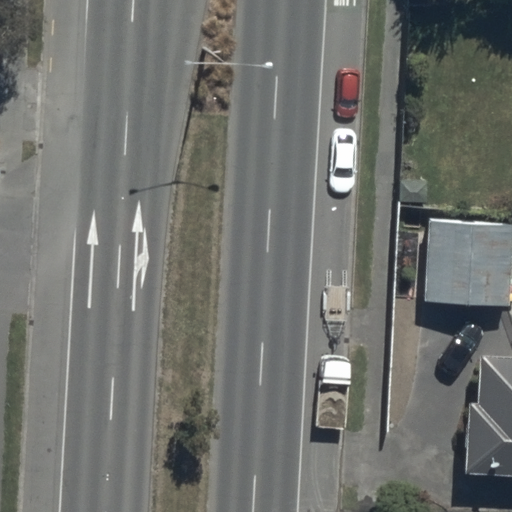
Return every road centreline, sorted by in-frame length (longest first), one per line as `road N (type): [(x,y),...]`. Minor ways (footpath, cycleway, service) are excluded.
road 1 (secondary): [(281,0),(254,511)]
road 2 (secondary): [(107,511),(128,108)]
road 3 (residential): [(0,102),(128,108)]
